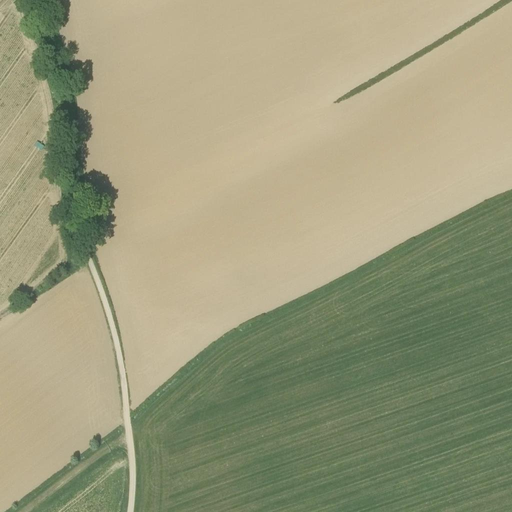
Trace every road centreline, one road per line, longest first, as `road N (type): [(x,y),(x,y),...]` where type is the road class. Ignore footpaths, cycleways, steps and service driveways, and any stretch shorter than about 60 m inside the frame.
road 1 (track): [(34,0),(66,108),(79,230),(118,359),(131,451),(129,511)]
road 2 (track): [(24,511),(129,437)]
